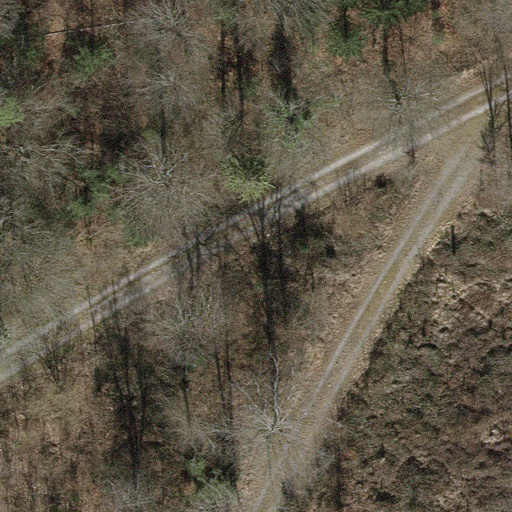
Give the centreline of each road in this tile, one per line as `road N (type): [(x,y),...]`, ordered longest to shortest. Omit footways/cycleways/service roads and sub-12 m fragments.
road 1 (track): [(511,83),(121,299),(0,378)]
road 2 (track): [(504,87),(279,511)]
